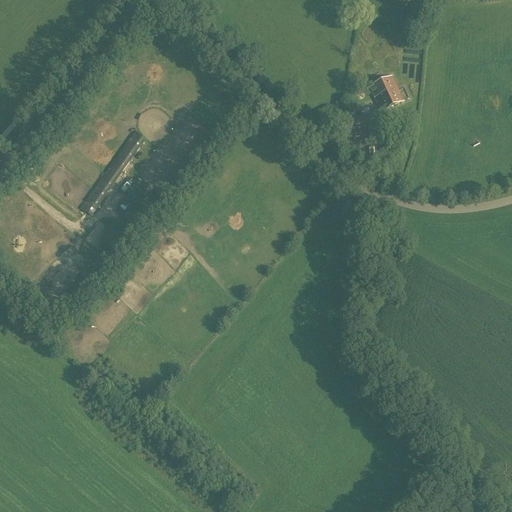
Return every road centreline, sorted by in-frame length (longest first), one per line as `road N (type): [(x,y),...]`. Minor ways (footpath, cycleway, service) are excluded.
road 1 (unclassified): [(175,0),(342,176),(416,207),(511,200)]
road 2 (unclassified): [(0,170),(141,0)]
